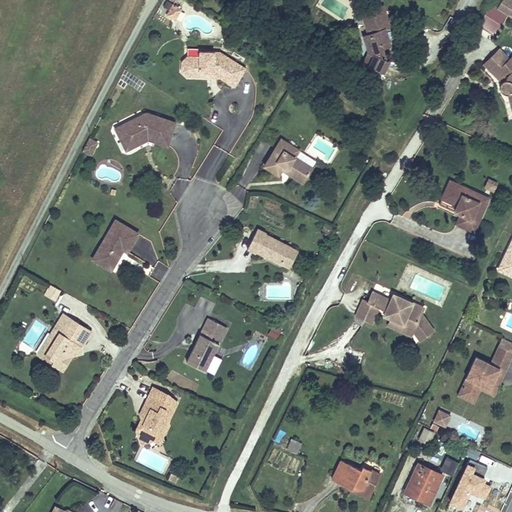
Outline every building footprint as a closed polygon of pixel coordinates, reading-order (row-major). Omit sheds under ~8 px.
[(511,1),(510,0),(502,0),(497,8),(508,15),(507,16),(511,19),(511,1)] [(179,6),(171,1),(164,12),(173,17),(179,6)] [(391,27),(383,3),(359,11),(366,34),(362,35),(368,53),(372,56),(368,65),(384,73),(389,64),(386,55),(381,52),(381,49),(391,46),(386,28),(391,27)] [(477,26),(495,37),(507,16),(508,15),(497,8),(490,4),(477,26)] [(209,38),(214,21),(185,12),(180,29),(209,38)] [(499,48),(482,65),(500,83),(500,86),(500,89),(501,92),(503,93),(507,95),(511,113),(511,61),(510,59),(499,48)] [(201,55),(188,55),(187,70),(201,71),(201,77),(212,77),(213,72),(222,74),(221,80),(232,87),(245,68),(221,52),(201,50),(201,55)] [(187,70),(188,55),(181,61),(181,72),(186,76),(201,77),(201,71),(187,70)] [(213,72),(212,77),(221,80),(222,74),(213,72)] [(114,129),(120,141),(131,135),(137,145),(146,141),(154,141),(167,145),(175,123),(146,113),(114,129)] [(137,145),(131,135),(120,141),(125,151),(137,145)] [(95,140),(87,136),(84,142),(81,148),(89,152),(95,140)] [(279,177),(282,171),(285,167),(305,179),(313,167),(297,157),(301,151),(280,138),(262,167),(279,177)] [(285,167),(282,171),(302,184),(305,179),(285,167)] [(454,175),(447,190),(462,197),(459,203),(466,206),(462,215),(480,224),(490,203),(483,200),(488,189),(454,175)] [(495,193),(488,189),(483,200),(490,203),(495,193)] [(462,197),(447,190),(444,196),(459,203),(462,197)] [(117,220),(94,257),(108,265),(112,260),(116,262),(124,249),(128,251),(138,233),(117,220)] [(281,265),(290,248),(266,236),(267,234),(257,230),(247,250),(255,254),(256,252),(281,265)] [(511,237),(497,270),(511,276),(511,237)] [(298,252),(290,248),(281,265),(289,269),(298,252)] [(136,265),(138,257),(128,253),(125,261),(136,265)] [(59,290),(50,285),(44,294),(53,300),(59,290)] [(361,300),(353,316),(372,325),(379,309),(385,311),(382,316),(390,319),(387,326),(411,337),(413,333),(419,342),(435,332),(423,313),(425,307),(393,293),(390,299),(372,290),(366,303),(361,300)] [(62,313),(51,330),(58,334),(45,354),(54,359),(52,362),(61,369),(77,345),(79,346),(89,330),(62,313)] [(218,334),(222,326),(206,318),(185,362),(206,372),(223,336),(218,334)] [(227,328),(222,326),(218,334),(223,336),(227,328)] [(274,326),(269,335),(276,339),(281,330),(274,326)] [(58,334),(51,330),(37,353),(52,362),(54,359),(45,354),(58,334)] [(494,398),(511,360),(511,343),(502,339),(490,363),(475,356),(455,397),(473,405),(480,391),(494,398)] [(168,391),(154,384),(145,403),(151,406),(147,414),(143,415),(138,425),(146,429),(145,432),(153,436),(156,437),(163,435),(169,422),(167,421),(177,399),(167,394),(168,391)] [(151,406),(145,403),(141,411),(143,415),(147,414),(151,406)] [(438,410),(433,422),(445,427),(450,416),(438,410)] [(146,429),(138,425),(141,434),(142,439),(147,437),(153,436),(145,432),(146,429)] [(425,429),(419,440),(429,444),(434,434),(425,429)] [(301,444),(289,438),(286,447),(297,452),(301,444)] [(439,472),(452,477),(458,462),(446,457),(439,472)] [(486,478),(485,477),(489,468),(469,459),(450,502),(462,508),(469,493),(485,500),(491,486),(484,483),(486,478)] [(338,461),(330,478),(351,488),(352,485),(369,493),(378,473),(361,466),(359,471),(338,461)] [(416,463),(403,491),(431,504),(443,475),(416,463)]
